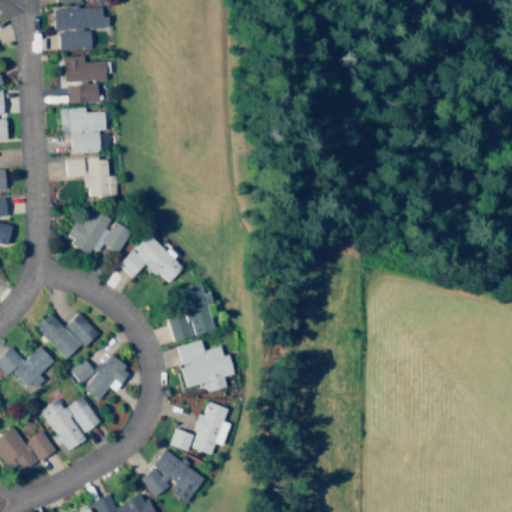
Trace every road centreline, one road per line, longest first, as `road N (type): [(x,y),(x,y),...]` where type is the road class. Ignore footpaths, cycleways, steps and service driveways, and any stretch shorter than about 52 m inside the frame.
road 1 (residential): [(32,272),(106,300),(134,329),(148,360),(150,398),(132,436),(110,457),(46,492),(0,491),(46,492)]
road 2 (residential): [(0,317),(32,272),(29,0),(14,16),(25,34)]
